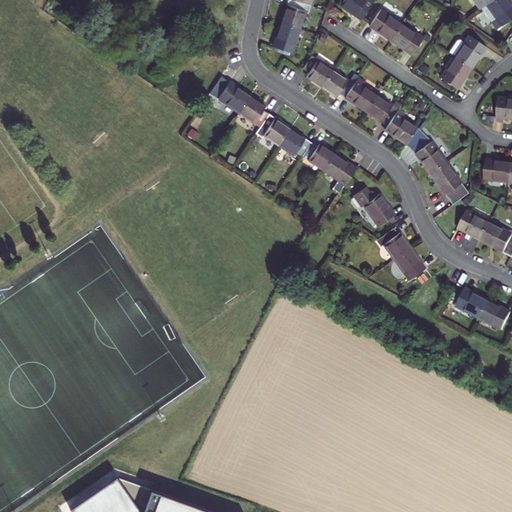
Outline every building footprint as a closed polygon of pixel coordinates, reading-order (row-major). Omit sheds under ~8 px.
[(317,7),(308,4),(291,0),(285,23),(306,29),(310,14),(315,15),(317,7)] [(340,0),(338,3),(354,14),(360,19),(363,15),(371,4),(373,1),(373,0),(340,0)] [(511,15),(511,2),(510,0),(491,0),(487,3),(502,23),(511,15)] [(401,20),(381,6),(368,23),(390,38),(401,20)] [(422,34),(401,20),(390,38),(409,52),(422,34)] [(299,55),(306,29),(285,23),(278,49),(299,55)] [(485,43),(467,32),(454,52),(472,63),(485,43)] [(457,86),(472,63),(454,52),(440,73),(457,86)] [(309,62),(303,70),(307,73),(305,76),(319,86),(331,69),(311,55),(309,62)] [(353,84),(331,69),(319,86),(335,96),(338,92),(344,96),(353,84)] [(359,76),(353,84),(344,96),(365,110),(377,93),(362,83),(364,79),(359,76)] [(254,94),(233,80),(221,98),(242,112),(254,94)] [(392,104),(377,93),(365,110),(386,124),(395,112),(390,108),(392,104)] [(270,105),(254,94),(242,112),(263,126),(272,114),(266,110),(270,105)] [(511,95),(501,94),(499,120),(507,120),(507,116),(511,116),(511,95)] [(417,126),(395,112),(386,124),(383,129),(404,143),(417,126)] [(293,127),(272,114),(263,126),(268,130),(266,134),(282,144),(293,127)] [(312,140),(293,127),(282,144),(296,153),(299,149),(304,152),(312,140)] [(318,144),(312,140),(304,152),(325,166),(336,149),(321,139),(318,144)] [(446,161),(431,141),(414,153),(430,174),(446,161)] [(358,164),(336,149),(325,166),(345,181),(358,164)] [(511,160),(487,157),(484,179),(509,182),(511,160)] [(461,181),(446,161),(430,174),(445,194),(452,203),(468,190),(461,181)] [(365,183),(355,191),(378,225),(395,212),(380,191),(374,196),(365,183)] [(489,219),(466,207),(457,227),(480,238),(489,219)] [(511,230),(489,219),(480,238),(502,249),(511,254),(511,251),(511,230)] [(394,225),(383,232),(387,238),(384,240),(395,256),(412,243),(402,228),(398,230),(394,225)] [(426,263),(412,243),(395,256),(409,276),(426,263)] [(488,297),(465,284),(463,288),(455,303),(477,315),(488,297)] [(510,309),(488,297),(477,315),(499,327),(510,309)] [(196,511),(110,480),(64,511),(196,511)]
